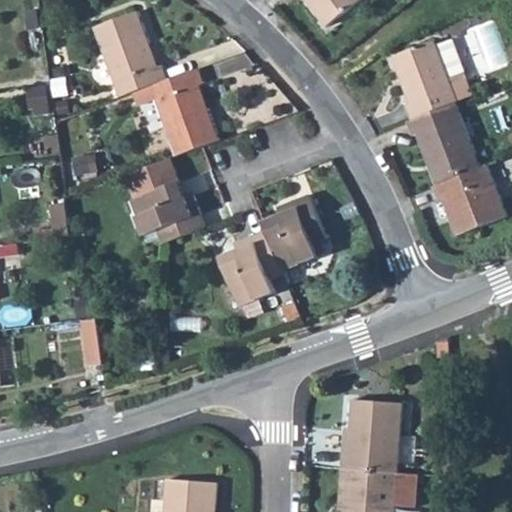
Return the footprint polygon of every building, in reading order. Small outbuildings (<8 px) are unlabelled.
[(307,0),(330,31),(369,2),(367,0),(307,0)] [(122,98),(136,93),(170,80),(165,65),(157,68),(149,44),(152,43),(140,12),(96,27),(122,98)] [(436,40),(394,56),(412,103),(408,105),(414,120),(458,103),(460,102),(451,78),(465,73),(466,72),(453,40),(438,46),(436,40)] [(136,93),(140,106),(158,100),(178,157),(222,140),(210,109),(207,109),(198,86),(206,83),(201,69),(170,80),(136,93)] [(451,78),(460,102),(474,96),(465,73),(451,78)] [(409,122),(414,136),(419,134),(439,185),(482,168),(458,103),(414,120),(409,122)] [(132,200),(138,218),(145,215),(138,198),(172,185),(179,202),(188,198),(172,159),(127,176),(137,199),(132,200)] [(435,187),(440,201),(444,200),(459,236),(509,217),(489,165),(482,168),(439,185),(435,187)] [(138,198),(145,215),(138,218),(145,235),(159,231),(164,244),(208,227),(196,195),(188,198),(179,202),(172,185),(138,198)] [(268,232),(282,266),(299,259),(302,265),(321,257),(316,244),(329,239),(312,195),(279,208),(282,216),(286,225),(268,232)] [(265,222),(268,231),(268,232),(286,225),(282,216),(265,222)] [(226,266),(239,301),(257,294),(259,300),(278,293),(272,279),(285,274),(284,272),(282,266),(268,232),(268,231),(236,243),(239,250),(243,260),(226,266)] [(222,257),(226,266),(243,260),(239,250),(222,257)] [(282,266),(284,272),(302,265),(299,259),(282,266)] [(239,301),(242,307),(259,300),(257,294),(239,301)] [(296,302),(284,307),(290,321),(302,316),(296,302)] [(83,321),(85,335),(100,332),(99,319),(83,321)] [(85,335),(89,366),(104,364),(100,332),(85,335)] [(344,469),(399,473),(404,403),(354,400),(352,429),(351,454),(345,454),(344,469)] [(343,484),(348,485),(346,510),(345,511),(395,511),(396,506),(417,508),(419,475),(399,473),(344,469),(343,484)] [(166,511),(216,511),(219,483),(169,479),(166,511)]
